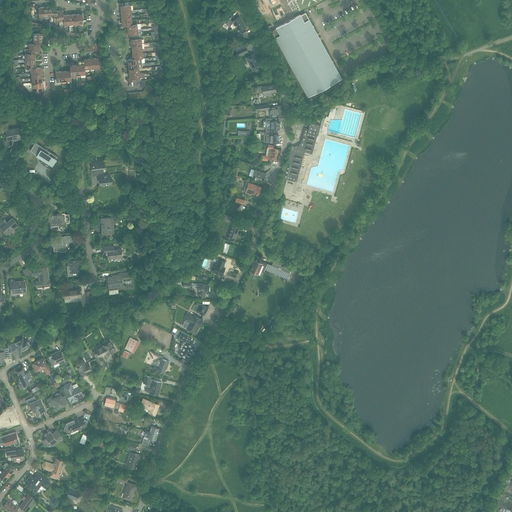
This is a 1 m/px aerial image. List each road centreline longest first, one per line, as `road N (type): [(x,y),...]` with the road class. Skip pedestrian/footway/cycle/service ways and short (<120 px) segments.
road 1 (unclassified): [(136,511),(177,395),(252,245),(285,142),(278,76),(236,1)]
road 2 (unclassified): [(462,56),(422,65),(401,59),(364,0)]
